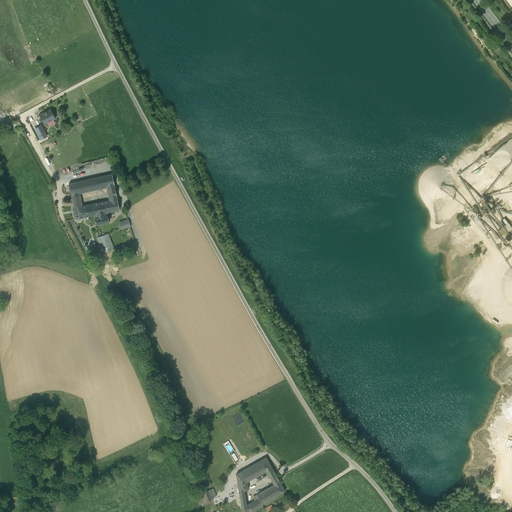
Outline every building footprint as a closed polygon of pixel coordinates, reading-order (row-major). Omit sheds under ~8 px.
[(50,110),(40,115),(45,124),(55,118),(50,110)] [(10,124),(12,128),(20,124),(18,120),(10,124)] [(35,129),(40,139),(47,136),(41,125),(35,129)] [(107,187),(114,185),(112,174),(69,183),(71,195),(79,193),(107,187)] [(74,208),(82,206),(79,193),(71,195),(74,208)] [(94,214),(107,213),(119,210),(117,199),(110,201),(82,206),(74,208),(76,219),(94,214)] [(107,213),(94,214),(96,224),(109,222),(107,213)] [(108,234),(97,238),(103,253),(114,249),(108,234)] [(230,444),(226,447),(232,455),(236,453),(230,444)] [(266,457),(239,472),(246,482),(266,471),(271,467),(266,457)] [(279,482),(271,467),(266,471),(274,485),(279,482)] [(239,472),(236,475),(240,497),(244,496),(244,491),(244,490),(248,490),(246,482),(239,472)] [(285,491),(279,482),(274,485),(256,495),(259,500),(262,504),(285,491)] [(216,496),(213,488),(202,493),(206,502),(213,499),(212,498),(216,496)] [(250,504),(246,505),(241,506),(242,511),(252,510),(253,511),(263,505),(262,504),(259,500),(253,503),(250,504)]
